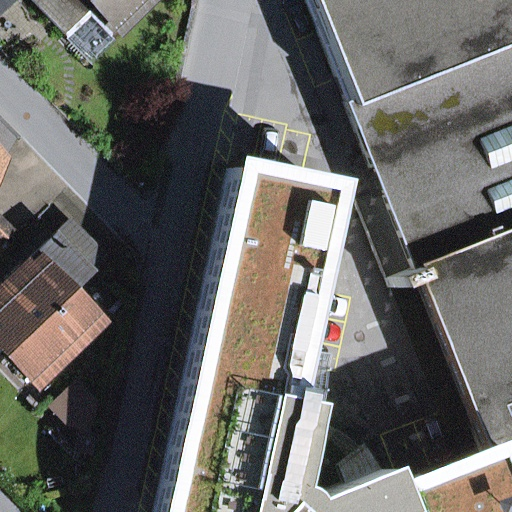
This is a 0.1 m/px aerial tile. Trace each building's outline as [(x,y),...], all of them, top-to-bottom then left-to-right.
[(85,16),(103,34),(137,0),(30,0),(65,36),(85,16)] [(388,289),(411,279),(481,456),(484,454),(494,478),(511,471),(511,0),(302,0),(377,191),(353,201),(388,289)] [(0,158),(11,142),(0,130),(0,158)] [(271,402),(316,190),(229,171),(156,511),(506,511),(494,478),(484,454),(481,456),(457,465),(384,494),(375,473),(297,504),(295,499),(281,491),(298,408),(271,402)] [(84,323),(60,298),(100,259),(65,223),(0,284),(0,294),(5,299),(0,304),(0,337),(8,346),(6,354),(19,368),(28,366),(34,373),(84,323)] [(457,465),(481,456),(411,279),(388,289),(457,465)] [(73,384),(48,408),(84,430),(92,403),(73,384)]
